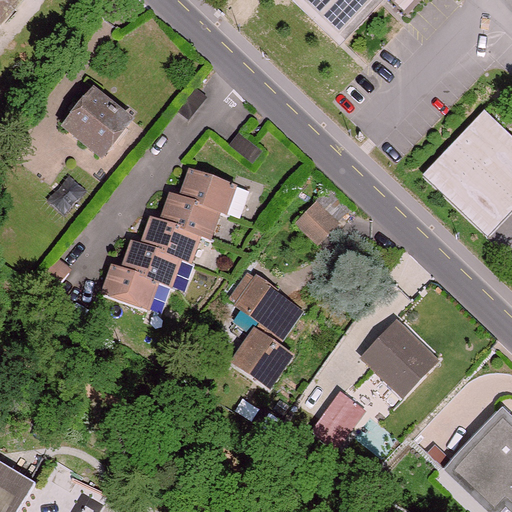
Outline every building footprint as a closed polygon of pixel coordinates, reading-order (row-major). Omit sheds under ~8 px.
[(0,0),(0,21),(20,0),(0,0)] [(289,0),(338,46),(381,0),(289,0)] [(188,123),(207,99),(195,89),(176,113),(188,123)] [(129,122),(91,92),(61,130),(80,145),(99,161),(129,122)] [(511,144),(484,118),(426,178),(490,238),(511,215),(511,144)] [(262,153),(239,134),(229,147),(252,166),(262,153)] [(180,201),(220,217),(227,219),(237,190),(190,173),(180,201)] [(332,189),(316,205),(337,224),(352,208),(332,189)] [(160,225),(202,240),(211,243),(220,217),(180,201),(170,198),(160,225)] [(316,205),(296,225),(319,247),(339,226),(337,224),(316,205)] [(141,249),(182,264),(192,268),(202,240),(160,225),(151,221),(141,249)] [(122,273),(158,287),(172,291),(182,264),(141,249),(131,245),(122,273)] [(47,302),(69,275),(56,264),(34,292),(47,302)] [(158,287),(122,273),(112,270),(102,299),(149,315),(158,287)] [(256,335),(233,368),(270,394),(294,361),(278,350),(303,316),(276,297),(277,295),(256,280),(254,282),(248,278),(231,302),(239,307),(236,311),(262,329),(257,336),(256,335)] [(398,326),(363,363),(403,401),(438,364),(398,326)] [(451,384),(398,458),(426,479),(480,404),(451,384)] [(365,415),(341,397),(314,433),(338,452),(365,415)] [(511,429),(473,476),(511,502),(511,429)] [(0,511),(19,511),(35,486),(12,472),(0,464),(0,511)]
